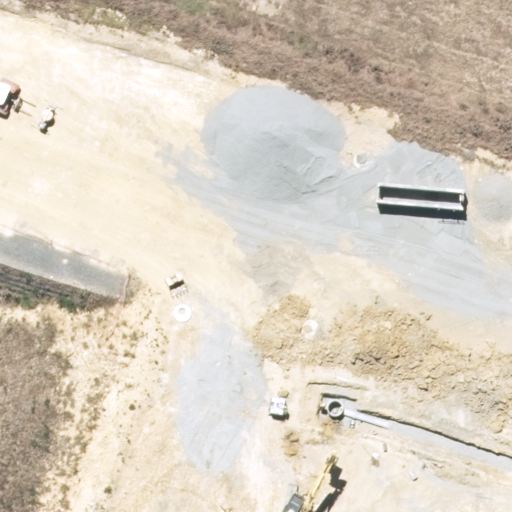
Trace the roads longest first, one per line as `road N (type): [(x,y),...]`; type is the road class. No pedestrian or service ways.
road 1 (unknown): [(0,157),(511,314)]
road 2 (unknown): [(265,238),(194,511)]
